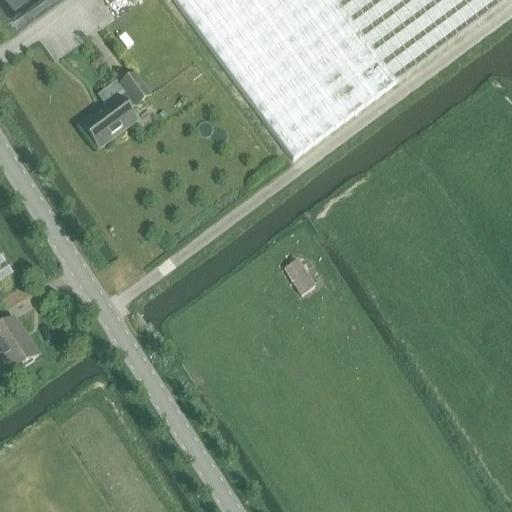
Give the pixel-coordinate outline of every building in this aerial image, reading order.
[(171,0),(292,162),(510,0),(171,0)] [(118,99),(81,127),(99,151),(136,123),(129,113),(135,108),(136,109),(150,98),(134,77),(120,88),(125,94),(118,99)] [(0,284),(13,276),(0,255),(0,284)] [(298,261),(284,270),(301,298),(315,289),(298,261)] [(2,328),(0,325),(0,361),(9,377),(39,357),(23,332),(22,332),(15,321),(2,328)]
